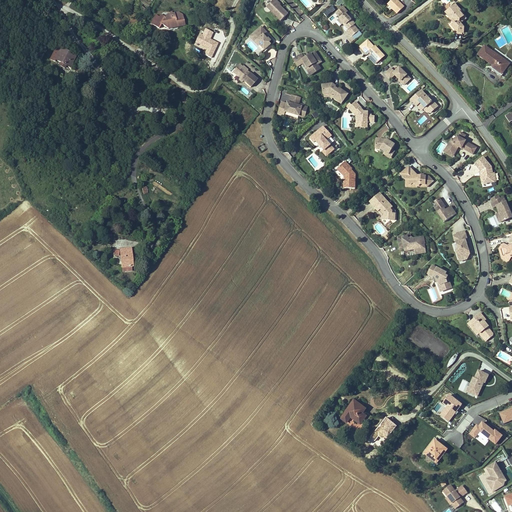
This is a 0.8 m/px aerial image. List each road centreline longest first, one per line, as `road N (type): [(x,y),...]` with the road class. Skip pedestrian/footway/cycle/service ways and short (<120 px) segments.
road 1 (residential): [(417,147),(321,39),(304,29),(285,40),(268,136),(308,190),(342,215)]
road 2 (unclassified): [(46,0),(191,91),(205,87),(229,35)]
road 3 (residential): [(479,289),(454,308),(415,303),(342,215)]
road 4 (residential): [(417,147),(473,215),(484,261),(479,289)]
road 5 (residential): [(463,106),(357,0)]
